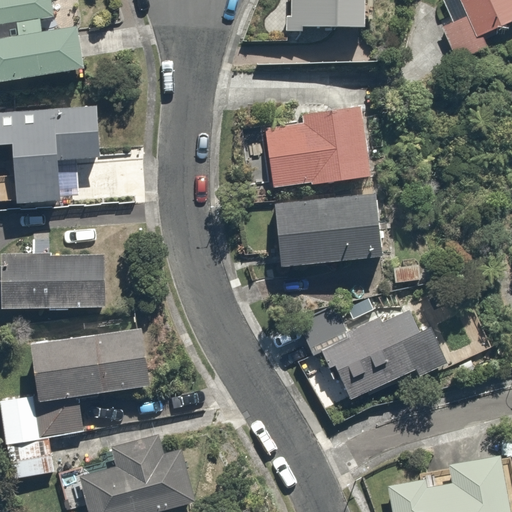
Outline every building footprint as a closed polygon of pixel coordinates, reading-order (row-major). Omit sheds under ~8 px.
[(65,0),(0,0),(0,87),(96,74),(90,31),(70,34),(65,0)] [(379,0),(293,0),(292,33),(379,36),(379,0)] [(487,39),(511,29),(511,0),(445,0),(454,25),(444,29),(459,69),(494,56),(487,39)] [(269,121),(274,189),(385,180),(380,111),(269,121)] [(25,154),(28,208),(81,205),(79,167),(113,165),(109,113),(5,119),(7,155),(25,154)] [(287,205),(290,273),(405,268),(403,201),(287,205)] [(11,261),(11,314),(114,313),(114,261),(11,261)] [(409,281),(300,326),(314,362),(334,354),(355,406),(459,363),(437,309),(423,315),(409,281)] [(40,347),(53,439),(92,433),(87,402),(157,391),(148,331),(40,347)] [(18,480),(58,475),(54,442),(46,443),(41,394),(8,398),(18,480)] [(185,511),(200,509),(187,454),(166,459),(162,439),(115,450),(120,470),(83,478),(90,511),(185,511)] [(463,484),(393,494),(395,511),(511,511),(511,459),(460,467),(463,484)]
